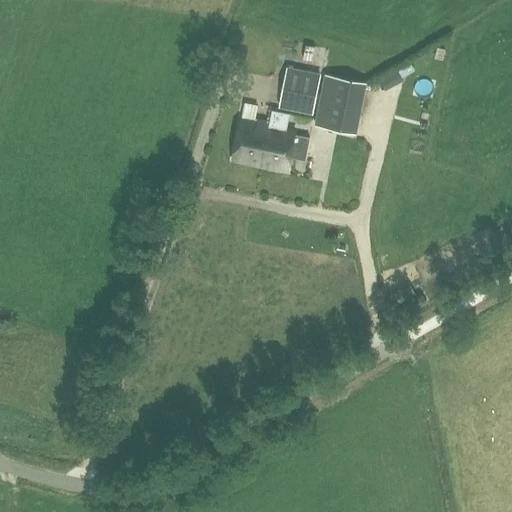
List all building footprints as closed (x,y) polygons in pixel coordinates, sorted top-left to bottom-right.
[(281,107),(312,113),(320,73),(289,67),(281,107)] [(318,125),(341,129),(353,132),(363,82),(348,79),(328,75),(318,125)] [(251,113),(254,101),(240,97),(237,110),(251,113)] [(287,171),(295,129),(286,127),(289,113),(272,109),(269,124),(260,166),(287,171)] [(233,160),(260,166),(269,124),(241,118),(233,160)]
